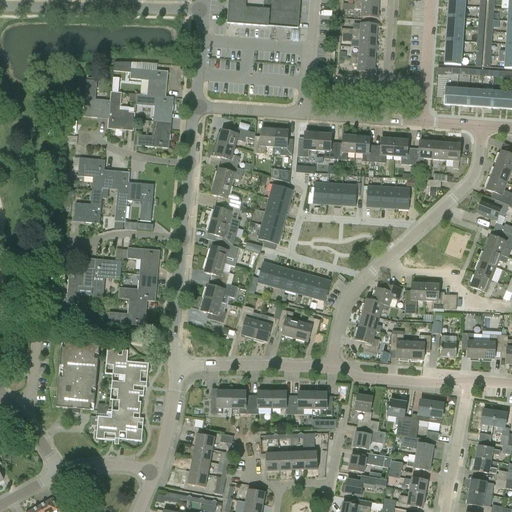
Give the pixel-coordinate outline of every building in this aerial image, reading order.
[(229,0),(228,24),(231,24),(280,28),(298,29),(300,0),(229,0)] [(448,0),(448,8),(471,10),(471,0),(448,0)] [(354,10),(361,11),(361,17),(377,18),(378,6),(354,5),(354,10)] [(448,8),(447,22),(470,24),(471,10),(448,8)] [(447,22),(446,36),(469,37),(470,24),(447,22)] [(360,24),(360,30),(353,30),(352,36),(376,38),(377,25),(360,24)] [(351,47),(358,48),(375,50),(376,38),(352,36),(351,47)] [(446,36),(445,50),(468,51),(469,37),(446,36)] [(500,52),(500,57),(511,57),(511,45),(506,45),(506,52),(500,52)] [(358,48),(358,54),(351,54),(351,59),(374,61),(375,50),(358,48)] [(445,50),(444,64),(467,66),(468,51),(445,50)] [(511,69),(511,57),(500,57),(499,62),(505,62),(505,69),(511,69)] [(350,64),(357,65),(356,72),(373,74),(374,61),(351,59),(350,64)] [(148,81),(147,95),(165,97),(167,72),(130,69),(129,79),(148,81)] [(82,117),(107,119),(109,101),(95,100),(96,81),(86,80),(82,117)] [(444,105),(456,106),(457,90),(445,89),(444,105)] [(456,106),(468,107),(469,91),(457,90),(456,106)] [(468,107),(480,108),(481,91),(469,91),(468,107)] [(493,92),(481,91),(480,108),(492,109),(493,92)] [(110,92),(109,101),(107,119),(107,130),(132,132),(134,113),(119,112),(121,93),(110,92)] [(492,109),(503,109),(505,93),(493,92),(492,109)] [(511,93),(505,93),(503,109),(511,110),(511,93)] [(154,107),(152,122),(171,123),(173,98),(165,97),(147,95),(136,95),(135,105),(154,107)] [(169,149),(171,123),(152,122),(151,137),(137,135),(136,146),(169,149)] [(235,149),(237,141),(244,143),(245,138),(255,140),(255,137),(255,134),(231,127),(229,133),(221,131),(220,137),(218,144),(235,149)] [(261,130),(260,138),(255,137),(255,140),(254,154),(265,155),(266,148),(273,148),(274,131),(261,130)] [(273,148),(281,149),(280,156),(292,157),(293,140),(287,140),(288,132),(274,131),(273,148)] [(308,158),(309,151),(316,152),(318,135),(304,134),(304,139),(298,139),(297,157),(308,158)] [(316,152),(324,152),(324,159),(335,160),(336,143),(331,143),(331,136),(318,135),(316,152)] [(342,144),(336,143),(335,160),(346,161),(347,154),(355,155),(356,138),(343,137),(342,144)] [(355,155),(363,155),(362,163),(373,163),(374,146),(369,146),(370,139),(356,138),(355,155)] [(380,147),(374,146),(373,163),(385,164),(386,157),(393,158),(395,141),(381,140),(380,147)] [(393,158),(401,158),(401,166),(412,167),(413,149),(408,149),(408,142),(395,141),(393,158)] [(419,150),(413,149),(412,167),(423,167),(424,160),(432,161),(433,144),(420,143),(419,150)] [(214,157),(222,159),(221,165),(227,166),(237,169),(240,158),(233,156),(235,149),(218,144),(214,157)] [(432,161),(446,162),(447,145),(433,144),(432,161)] [(460,146),(447,145),(446,162),(453,163),(453,170),(458,170),(458,162),(459,162),(460,146)] [(511,171),(511,152),(511,156),(501,152),(496,165),(511,171)] [(93,178),(92,192),(102,193),(102,189),(104,171),(105,161),(79,159),(77,177),(93,178)] [(507,184),(511,171),(496,165),(491,178),(507,184)] [(231,188),(233,179),(240,182),(244,171),(237,169),(227,166),(226,173),(217,170),(214,183),(231,188)] [(271,170),(271,179),(281,181),(281,171),(271,170)] [(126,207),(128,183),(129,173),(104,171),(102,189),(117,191),(114,222),(125,223),(126,210),(126,207)] [(511,194),(504,191),(507,184),(491,178),(486,190),(493,193),(490,200),(511,208),(511,200),(511,199),(511,194)] [(129,208),(129,202),(141,203),(139,221),(150,222),(154,185),(128,183),(126,207),(129,208)] [(210,196),(218,199),(217,203),(224,205),(239,209),(241,203),(238,198),(236,197),(229,195),(231,188),(214,183),(210,196)] [(357,184),(357,187),(341,186),(340,207),(355,208),(356,196),(360,196),(361,184),(357,184)] [(308,204),(313,204),(313,205),(324,206),(325,186),(314,185),(313,188),(309,188),(308,204)] [(273,186),(269,200),(289,205),(293,192),(273,186)] [(341,186),(325,186),(324,206),(340,207),(341,186)] [(363,191),(367,191),(366,209),(380,209),(381,189),(367,188),(367,187),(364,187),(363,191)] [(380,209),(394,210),(395,190),(381,189),(380,209)] [(410,190),(395,190),(394,210),(408,211),(410,190)] [(99,225),(102,193),(92,192),(90,205),(75,204),(73,222),(99,225)] [(286,219),(289,205),(269,200),(265,213),(286,219)] [(482,201),(476,214),(497,222),(502,209),(482,201)] [(240,209),(239,209),(224,205),(222,212),(214,209),(211,221),(238,229),(240,221),(237,221),(240,209)] [(282,232),(286,219),(265,213),(261,227),(282,232)] [(207,235),(215,237),(213,242),(220,244),(240,249),(241,246),(234,244),(238,229),(211,221),(207,235)] [(493,231),(500,234),(511,238),(511,227),(505,225),(504,227),(496,224),(493,231)] [(278,246),(282,232),(261,227),(258,241),(278,246)] [(490,237),(485,250),(489,251),(508,258),(511,251),(511,238),(500,234),(497,240),(490,237)] [(224,265),(226,257),(237,260),(240,249),(220,244),(219,250),(211,248),(208,261),(224,265)] [(140,261),(139,275),(157,277),(159,251),(127,248),(126,259),(140,261)] [(496,269),(498,262),(506,265),(508,258),(489,251),(485,250),(480,263),(496,269)] [(95,260),(94,269),(93,288),(92,297),(102,298),(104,279),(119,281),(121,262),(95,260)] [(222,272),(224,265),(208,261),(204,274),(212,276),(210,281),(217,283),(226,285),(229,274),(222,272)] [(491,281),(496,269),(480,263),(475,275),(491,281)] [(257,285),(271,288),(276,268),(262,264),(257,285)] [(78,287),(93,288),(94,269),(69,267),(66,305),(76,306),(78,287)] [(290,272),(276,268),(271,288),(284,292),(290,272)] [(303,276),(290,272),(284,292),(298,296),(303,276)] [(154,302),(157,277),(139,275),(137,290),(119,288),(118,299),(128,300),(146,302),(154,302)] [(491,281),(475,275),(470,288),(486,294),(485,297),(490,297),(496,283),(491,281)] [(317,279),(303,276),(298,296),(312,299),(317,279)] [(331,283),(317,279),(312,299),(325,303),(331,283)] [(221,304),(223,296),(234,299),(237,288),(226,285),(217,283),(215,289),(208,286),(204,299),(221,304)] [(380,284),(378,291),(377,290),(373,303),(383,305),(382,306),(389,308),(391,300),(399,302),(402,290),(380,284)] [(416,315),(417,302),(424,302),(425,285),(412,285),(411,292),(405,291),(404,315),(416,315)] [(424,302),(432,303),(432,310),(444,310),(444,296),(444,294),(438,293),(438,286),(425,285),(424,302)] [(226,313),(219,311),(221,304),(204,299),(201,312),(208,314),(207,319),(223,324),(226,313)] [(144,327),(146,302),(128,300),(127,315),(108,313),(107,323),(144,327)] [(388,312),(389,308),(382,306),(383,305),(373,303),(366,301),(362,314),(379,319),(381,310),(388,312)] [(240,338),(253,341),(261,316),(253,314),(254,310),(243,307),(238,327),(243,328),(240,338)] [(267,345),(269,336),(275,337),(277,327),(278,327),(282,311),(277,309),(274,319),(261,315),(261,316),(253,341),(267,345)] [(299,324),(291,322),(293,314),(282,311),(278,327),(283,328),(281,337),(294,341),(299,324)] [(382,327),(377,326),(379,319),(362,314),(359,328),(375,332),(380,334),(382,327)] [(307,344),(309,336),(316,337),(320,321),(309,318),(307,326),(299,324),(294,341),(307,344)] [(433,325),(432,334),(441,335),(442,323),(433,322),(433,325)] [(423,361),(423,353),(430,354),(431,337),(432,334),(433,325),(430,325),(429,334),(419,333),(419,336),(411,336),(410,344),(410,361),(423,361)] [(380,342),(373,340),(375,332),(359,328),(355,341),(362,343),(361,348),(377,353),(380,342)] [(391,352),(396,352),(396,360),(410,361),(410,344),(403,343),(404,332),(393,332),(392,334),(391,352)] [(461,351),(468,351),(467,359),(481,360),(481,343),(474,343),(474,335),(462,334),(461,351)] [(489,344),(481,343),(481,360),(494,361),(494,353),(500,353),(501,336),(490,335),(489,344)] [(511,340),(508,340),(508,336),(501,336),(500,353),(500,357),(506,357),(506,365),(511,365),(511,340)] [(100,345),(66,342),(65,349),(62,349),(60,366),(64,367),(63,372),(60,372),(59,373),(63,373),(62,378),(59,378),(58,388),(62,388),(61,398),(57,398),(56,408),(73,409),(72,414),(79,414),(79,410),(90,411),(90,404),(94,405),(95,395),(91,395),(92,389),(95,390),(96,380),(93,380),(94,369),(97,370),(98,360),(95,360),(95,355),(99,355),(100,345)] [(441,344),(441,357),(456,358),(456,345),(441,344)] [(128,351),(124,351),(122,351),(122,356),(118,356),(119,351),(107,349),(106,366),(105,374),(106,374),(112,375),(126,376),(127,362),(128,351)] [(144,387),(146,387),(147,383),(146,383),(145,383),(140,382),(141,372),(147,372),(147,373),(148,373),(148,369),(148,364),(127,362),(126,376),(112,375),(112,382),(140,384),(140,387),(144,387)] [(139,402),(139,401),(139,396),(141,397),(143,397),(144,391),(143,391),(143,392),(133,391),(134,386),(140,387),(140,384),(112,382),(110,400),(112,401),(112,400),(139,402)] [(222,415),(222,409),(231,409),(231,392),(217,392),(217,396),(211,396),(211,414),(222,415)] [(231,409),(240,410),(240,415),(251,415),(251,396),(245,396),(245,393),(231,392),(231,409)] [(258,396),(251,396),(251,415),(258,415),(258,410),(271,410),(271,393),(258,393),(258,396)] [(271,410),(285,410),(285,416),(291,416),(291,397),(285,397),(285,393),(271,393),(271,410)] [(298,397),(291,397),(291,416),(303,416),(303,411),(312,411),(312,394),(298,393),(298,397)] [(312,411),(320,411),(320,416),(333,416),(333,397),(325,397),(325,394),(312,394),(312,411)] [(371,431),(378,433),(378,432),(379,423),(370,422),(372,414),(369,413),(371,398),(357,396),(354,412),(364,414),(363,422),(358,421),(357,428),(369,430),(368,431),(371,431)] [(112,401),(111,417),(111,419),(119,419),(138,421),(138,423),(142,423),(142,424),(143,424),(144,419),(139,419),(140,418),(139,418),(139,419),(134,418),(133,418),(134,414),(136,414),(139,414),(140,415),(141,402),(139,402),(112,400),(112,401)] [(388,417),(397,418),(395,426),(398,427),(396,436),(404,437),(408,438),(410,426),(411,418),(404,417),(406,404),(390,401),(388,417)] [(417,421),(428,423),(431,403),(419,402),(417,416),(418,416),(417,421)] [(439,432),(440,425),(441,420),(443,405),(431,403),(428,423),(427,430),(439,432)] [(488,432),(488,427),(493,428),(495,413),(483,411),(481,426),(480,431),(488,432)] [(503,435),(504,429),(507,415),(495,413),(493,428),(497,428),(496,434),(503,435)] [(111,419),(110,419),(97,418),(95,440),(104,441),(104,440),(104,434),(108,434),(115,435),(114,439),(114,441),(115,441),(114,445),(119,445),(119,439),(120,434),(118,434),(119,419),(111,419)] [(138,421),(119,419),(118,434),(120,434),(120,432),(126,433),(126,440),(125,440),(127,441),(141,442),(143,430),(142,430),(137,430),(138,423),(138,421)] [(337,428),(337,420),(313,419),(313,428),(337,428)] [(418,427),(410,426),(408,438),(410,438),(416,439),(418,427)] [(371,431),(370,437),(355,434),(352,448),(368,451),(369,443),(383,445),(385,434),(378,432),(378,433),(371,431)] [(426,440),(438,442),(439,434),(427,433),(426,440)] [(321,434),(303,435),(303,439),(303,449),(314,448),(315,439),(321,438),(321,434)] [(479,434),(478,442),(490,444),(491,436),(479,434)] [(197,435),(194,448),(212,451),(215,439),(197,435)] [(220,442),(228,444),(232,445),(233,437),(221,435),(220,442)] [(276,447),(276,440),(277,440),(277,436),(265,436),(265,440),(266,440),(266,447),(276,447)] [(500,446),(503,446),(507,447),(508,437),(501,436),(500,446)] [(416,450),(415,457),(431,460),(433,448),(420,445),(421,440),(416,439),(410,438),(408,438),(404,437),(402,447),(416,450)] [(502,455),(510,456),(511,447),(507,447),(503,446),(502,451),(503,451),(502,455)] [(500,452),(493,450),(493,449),(477,447),(475,459),(491,462),(492,455),(499,456),(500,452)] [(210,464),(212,451),(194,448),(192,460),(210,464)] [(291,471),(304,471),(303,452),(291,453),(291,471)] [(316,452),(303,452),(304,471),(317,470),(316,452)] [(266,472),(279,472),(278,453),(265,454),(266,472)] [(279,472),(291,471),(291,453),(278,453),(279,472)] [(365,465),(389,469),(391,462),(392,458),(367,454),(366,459),(351,456),(348,471),(364,474),(365,465)] [(415,457),(414,463),(407,462),(407,467),(413,468),(413,469),(428,472),(431,460),(415,457)] [(497,469),(490,468),(491,462),(475,459),(473,472),(489,474),(489,473),(496,475),(497,469)] [(207,476),(210,464),(192,460),(189,472),(207,476)] [(403,464),(391,462),(389,469),(389,470),(401,472),(403,464)] [(400,480),(401,472),(389,470),(388,478),(400,480)] [(497,475),(496,480),(506,482),(506,481),(508,473),(499,471),(498,475),(497,475)] [(204,496),(207,476),(189,472),(187,485),(188,485),(186,492),(204,496)] [(343,493),(344,493),(344,494),(360,497),(362,489),(374,491),(375,488),(386,490),(387,481),(361,476),(360,483),(347,480),(345,487),(344,486),(342,487),(342,491),(343,493)] [(222,496),(225,479),(221,478),(217,477),(214,494),(222,496)] [(403,485),(410,486),(408,493),(424,496),(427,482),(411,479),(411,480),(405,479),(403,485)] [(505,490),(505,489),(506,482),(496,480),(495,489),(505,490)] [(494,485),(486,484),(471,481),(469,493),(484,495),(492,497),(494,485)] [(247,490),(245,502),(263,506),(265,493),(247,490)] [(177,500),(178,500),(179,496),(167,493),(165,502),(176,504),(177,500)] [(399,503),(406,505),(406,506),(421,509),(424,496),(408,493),(407,498),(400,496),(399,503)] [(491,501),(483,500),(484,495),(469,493),(467,505),(482,508),(482,507),(490,508),(491,501)] [(53,511),(58,509),(53,499),(39,507),(41,511),(53,511)] [(384,499),(383,507),(394,509),(396,501),(384,499)] [(358,500),(356,506),(342,504),(340,511),(356,511),(357,511),(370,511),(372,503),(358,500)] [(261,511),(263,506),(245,502),(242,511),(261,511)]
